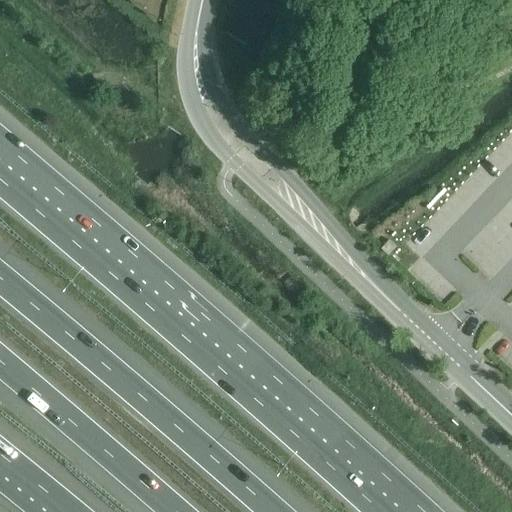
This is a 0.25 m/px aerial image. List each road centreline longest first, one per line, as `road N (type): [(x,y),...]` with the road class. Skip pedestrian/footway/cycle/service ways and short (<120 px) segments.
road 1 (motorway): [(400,511),(151,282),(0,159)]
road 2 (motorway): [(279,511),(0,278)]
road 3 (unclassified): [(511,416),(299,209)]
road 4 (motorway): [(0,362),(174,511)]
road 5 (unclassified): [(190,62),(193,99),(211,139),(266,192),(299,209)]
road 6 (unclassified): [(299,209),(285,172),(231,119),(190,62)]
road 7 (track): [(231,119),(291,0)]
